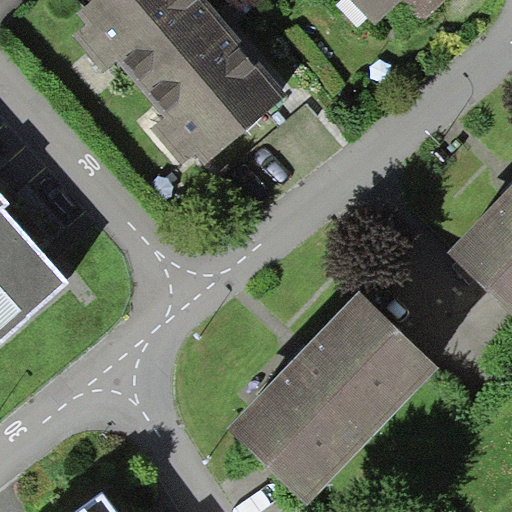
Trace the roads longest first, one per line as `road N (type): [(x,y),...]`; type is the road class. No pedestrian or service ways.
road 1 (residential): [(196,293),(393,145),(511,41)]
road 2 (residential): [(0,71),(196,293)]
road 3 (residential): [(113,368),(210,511)]
road 4 (residential): [(0,452),(113,368)]
